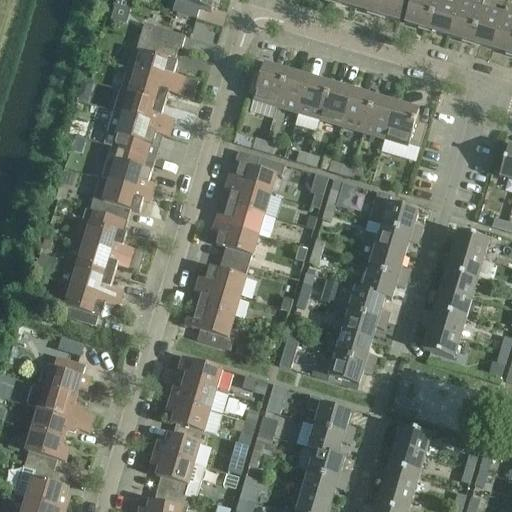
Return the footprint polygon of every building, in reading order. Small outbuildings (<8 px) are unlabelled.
[(214,0),(175,0),(175,1),(176,2),(173,13),(196,20),(200,9),(211,12),(214,0)] [(356,0),(333,0),(332,3),(354,9),(356,0)] [(376,16),(380,0),(356,0),(354,9),(376,16)] [(380,0),(376,16),(399,23),(405,0),(380,0)] [(427,31),(436,0),(411,0),(404,24),(427,31)] [(449,38),(460,1),(455,0),(436,0),(427,31),(449,38)] [(483,0),(459,0),(460,1),(449,38),(471,44),(482,8),(483,0)] [(503,14),(482,8),(471,44),(493,51),(503,14)] [(511,16),(503,14),(493,51),(511,56),(511,16)] [(131,54),(125,71),(177,87),(180,78),(174,76),(177,64),(174,63),(177,53),(180,54),(185,41),(151,31),(143,57),(131,54)] [(276,109),(287,73),(264,66),(261,74),(254,98),(253,102),(276,109)] [(125,71),(118,92),(165,106),(168,94),(193,102),(198,83),(180,78),(177,87),(125,71)] [(254,98),(261,74),(255,72),(248,96),(254,98)] [(298,115),(308,79),(287,73),(276,109),(298,115)] [(319,122),(330,86),(308,79),(298,115),(319,122)] [(352,92),(330,86),(319,122),(341,128),(352,92)] [(165,106),(118,92),(118,94),(112,113),(122,116),(165,129),(162,138),(168,139),(174,121),(161,117),(165,106)] [(374,99),(352,92),(341,128),(363,135),(374,99)] [(385,141),(396,105),(374,99),(363,135),(385,141)] [(396,105),(385,141),(408,148),(408,147),(419,151),(427,126),(415,123),(418,112),(396,105)] [(156,136),(162,138),(165,129),(122,116),(112,113),(103,146),(122,151),(155,161),(159,147),(153,146),(156,136)] [(67,135),(64,144),(72,147),(75,137),(67,135)] [(252,151),(262,154),(265,144),(255,141),(252,151)] [(275,147),(265,144),(262,154),(272,157),(275,147)] [(511,182),(511,148),(508,147),(499,178),(511,182)] [(155,161),(122,151),(118,162),(116,161),(115,163),(107,161),(102,180),(99,180),(109,183),(152,195),(154,186),(148,184),(155,161)] [(306,167),(309,157),(299,154),(296,164),(306,167)] [(319,160),(309,157),(306,167),(316,170),(319,160)] [(324,158),(321,171),(328,173),(332,161),(324,158)] [(227,184),(271,198),(276,178),(282,180),(285,168),(278,165),(259,160),(256,171),(240,166),(236,178),(230,176),(227,184)] [(340,177),(350,180),(353,170),(343,167),(340,177)] [(363,173),(353,170),(350,180),(360,183),(363,173)] [(109,183),(99,180),(90,212),(102,216),(127,223),(130,212),(139,215),(143,203),(149,205),(152,195),(109,183)] [(334,182),(325,210),(334,213),(343,185),(334,182)] [(228,206),(265,218),(271,198),(227,184),(225,193),(231,195),(228,206)] [(369,223),(381,227),(420,238),(422,230),(413,227),(418,213),(389,204),(390,199),(377,195),(369,223)] [(322,199),(314,197),(311,209),(310,209),(310,210),(318,212),(322,199)] [(215,225),(259,238),(268,241),(274,221),(265,218),(228,206),(224,218),(218,216),(215,225)] [(334,213),(325,210),(321,222),(331,225),(334,213)] [(126,259),(129,250),(123,248),(126,236),(123,235),(127,223),(102,216),(90,212),(85,211),(81,224),(90,226),(84,246),(126,259)] [(308,218),(305,230),(313,232),(316,220),(308,218)] [(492,229),(505,233),(507,225),(494,221),(492,229)] [(225,250),(222,261),(249,269),(252,258),(253,259),(259,238),(215,225),(213,233),(219,235),(215,247),(225,250)] [(420,238),(381,227),(378,238),(364,233),(361,245),(404,258),(408,244),(417,247),(420,238)] [(452,253),(483,262),(489,242),(458,233),(452,253)] [(312,254),(321,257),(325,245),(315,242),(312,254)] [(372,260),(368,271),(407,282),(409,273),(400,271),(404,258),(361,245),(357,256),(372,260)] [(84,246),(78,267),(114,277),(117,266),(139,273),(145,254),(129,250),(126,259),(84,246)] [(307,251),(299,249),(298,249),(299,249),(295,262),(303,264),(307,251)] [(483,262),(452,253),(446,273),(477,282),(483,262)] [(321,257),(312,254),(308,265),(318,268),(321,257)] [(197,287),(240,300),(246,280),(245,279),(249,269),(222,261),(219,271),(209,268),(206,281),(199,279),(197,287)] [(114,277),(78,267),(71,287),(114,300),(111,309),(117,311),(123,293),(110,289),(114,277)] [(407,282),(368,271),(361,269),(358,279),(353,277),(350,288),(355,289),(362,291),(362,292),(385,299),(384,301),(391,302),(395,288),(404,291),(407,282)] [(477,282),(446,273),(440,292),(471,301),(477,282)] [(338,305),(344,285),(330,281),(324,301),(338,305)] [(299,298),(308,300),(312,289),(302,286),(299,298)] [(117,311),(111,309),(114,300),(71,287),(65,309),(68,310),(65,320),(95,329),(98,319),(101,320),(105,308),(117,311)] [(197,309),(234,320),(240,300),(197,287),(194,296),(201,298),(197,309)] [(355,289),(349,312),(387,324),(389,315),(380,313),(384,300),(384,301),(385,299),(362,292),(362,291),(355,289)] [(471,301),(440,292),(434,312),(465,321),(471,301)] [(305,312),(308,300),(299,298),(296,309),(305,312)] [(292,302),(284,300),(280,312),(288,315),(292,302)] [(228,340),(234,320),(197,309),(194,321),(187,319),(185,328),(200,332),(196,343),(230,353),(233,341),(228,340)] [(387,324),(349,312),(342,334),(372,343),(375,330),(384,332),(387,324)] [(460,341),(465,321),(434,312),(428,331),(460,341)] [(290,330),(287,341),(294,344),(297,332),(290,330)] [(460,341),(428,331),(422,352),(454,361),(460,341)] [(335,356),(370,366),(374,367),(376,359),(368,356),(372,343),(342,334),(335,356)] [(504,339),(500,353),(508,355),(511,342),(504,339)] [(291,355),(294,344),(287,341),(279,367),(288,369),(293,355),(291,355)] [(72,342),(68,355),(81,358),(84,346),(72,342)] [(239,347),(236,355),(248,358),(250,350),(239,347)] [(508,355),(500,353),(496,366),(504,368),(508,355)] [(371,376),(374,367),(370,366),(335,356),(332,367),(319,363),(314,378),(339,386),(340,382),(358,388),(362,374),(371,376)] [(50,369),(44,390),(76,400),(78,391),(86,394),(90,381),(82,379),(85,367),(57,359),(53,370),(50,369)] [(186,375),(183,383),(216,393),(222,372),(182,360),(178,372),(186,375)] [(267,385),(257,382),(254,394),(264,397),(267,385)] [(183,383),(181,392),(173,390),(170,402),(222,417),(228,396),(216,393),(183,383)] [(76,400),(44,390),(32,387),(26,407),(38,411),(91,427),(94,418),(80,414),(81,411),(73,408),(76,400)] [(0,390),(0,400),(9,403),(12,394),(0,390)] [(273,416),(279,418),(284,401),(270,397),(269,402),(265,414),(269,415),(270,415),(273,416)] [(314,428),(353,439),(355,430),(346,428),(351,414),(322,405),(323,402),(310,398),(306,411),(318,415),(314,428)] [(215,438),(222,417),(170,402),(166,414),(174,416),(171,425),(184,429),(209,436),(215,438)] [(38,411),(32,432),(63,441),(66,432),(74,435),(75,431),(89,435),(91,427),(38,411)] [(245,424),(256,427),(259,415),(248,412),(245,424)] [(263,419),(258,435),(274,440),(278,424),(263,419)] [(236,421),(233,431),(242,434),(245,424),(236,421)] [(256,427),(245,424),(242,434),(241,436),(252,439),(256,427)] [(350,448),(353,439),(314,428),(307,451),(314,453),(315,451),(338,458),(338,457),(344,459),(345,459),(338,457),(341,445),(350,448)] [(400,428),(394,448),(425,457),(431,437),(400,428)] [(205,448),(209,436),(184,429),(181,439),(168,436),(165,445),(158,443),(154,455),(195,467),(201,447),(205,448)] [(63,441),(32,432),(26,453),(29,454),(25,465),(54,473),(57,462),(65,465),(69,452),(61,450),(63,441)] [(255,445),(252,457),(261,460),(264,448),(255,445)] [(394,448),(388,467),(419,477),(425,457),(394,448)] [(234,450),(227,474),(241,477),(247,454),(234,450)] [(315,451),(314,453),(308,474),(346,485),(349,476),(340,473),(344,459),(338,457),(338,458),(315,451)] [(479,473),(487,476),(493,455),(485,453),(479,473)] [(195,467),(154,455),(151,467),(158,469),(155,478),(168,482),(165,492),(190,500),(195,501),(204,469),(195,467)] [(257,471),(261,460),(252,457),(248,469),(257,471)] [(469,457),(465,469),(473,471),(477,459),(469,457)] [(66,511),(69,500),(61,497),(67,477),(54,473),(25,465),(22,476),(15,497),(26,500),(66,511)] [(388,467),(382,487),(413,496),(419,477),(388,467)] [(469,486),(473,471),(465,469),(461,484),(469,486)] [(487,476),(479,473),(475,488),(482,490),(487,476)] [(308,474),(302,495),(331,504),(335,491),(344,493),(346,485),(308,474)] [(382,487),(376,507),(394,511),(408,511),(413,496),(382,487)] [(242,489),(239,501),(248,503),(251,492),(242,489)] [(187,511),(190,500),(165,492),(162,505),(149,503),(147,511),(139,510),(139,511),(187,511)] [(302,495),(296,511),(328,511),(331,504),(302,495)] [(457,495),(453,508),(461,511),(465,497),(457,495)] [(471,499),(467,511),(476,511),(479,502),(471,499)] [(65,511),(66,511),(26,500),(22,511),(65,511)] [(245,511),(248,503),(239,501),(235,511),(245,511)]
